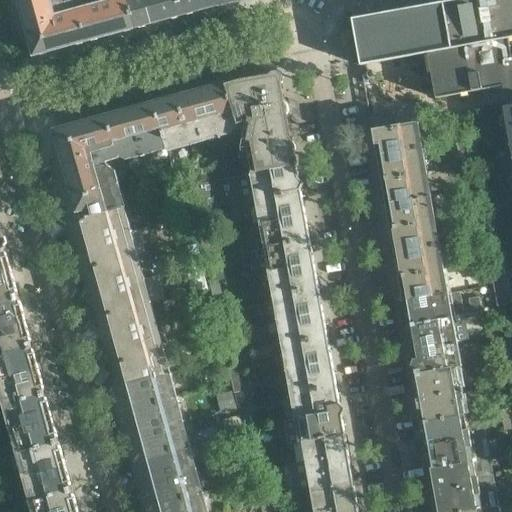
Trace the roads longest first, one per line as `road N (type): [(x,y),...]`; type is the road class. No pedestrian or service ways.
road 1 (residential): [(399,511),(308,41)]
road 2 (residential): [(113,511),(7,115)]
road 3 (residential): [(308,41),(298,13),(1,91)]
road 4 (residential): [(308,41),(7,115)]
